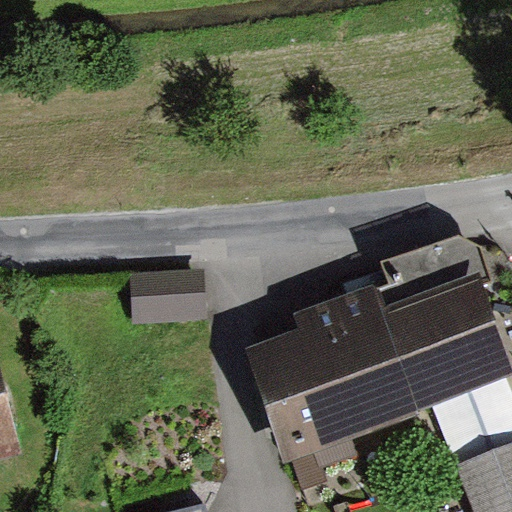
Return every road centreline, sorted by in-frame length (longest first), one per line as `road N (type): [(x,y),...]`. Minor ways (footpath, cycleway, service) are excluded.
road 1 (unclassified): [(511,193),(203,234),(0,243)]
road 2 (unknown): [(250,228),(233,347),(277,511)]
